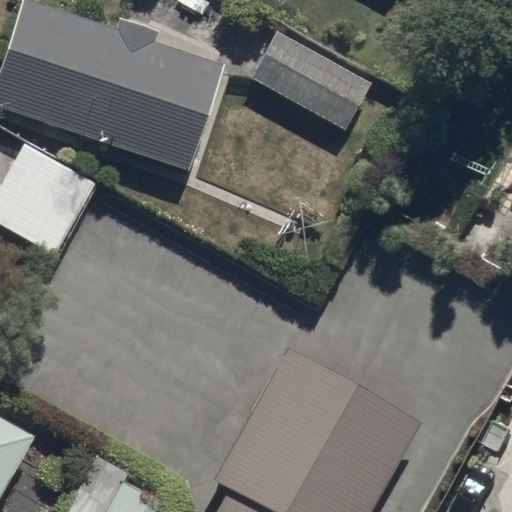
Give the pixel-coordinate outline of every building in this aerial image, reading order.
[(113,36),(19,3),(0,60),(0,111),(187,171),(219,71),(153,49),(156,39),(116,26),(113,36)] [(370,88),(273,36),(248,84),(344,135),(370,88)] [(360,511),(412,418),(277,344),(207,475),(220,483),(204,511),(360,511)] [(0,498),(29,444),(0,426),(0,498)] [(127,477),(92,458),(61,511),(168,511),(122,486),(127,477)] [(511,511),(511,479),(494,511),(496,511),(511,511)]
